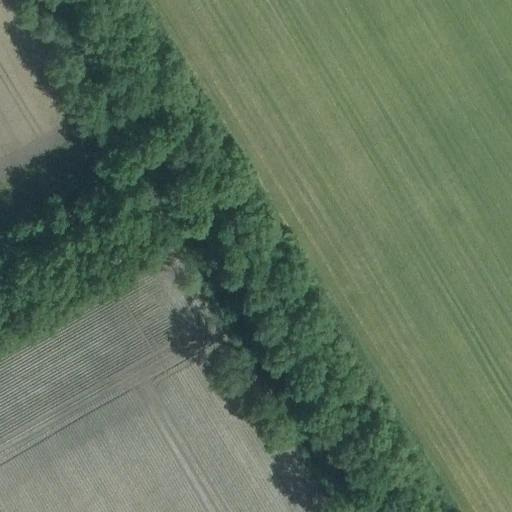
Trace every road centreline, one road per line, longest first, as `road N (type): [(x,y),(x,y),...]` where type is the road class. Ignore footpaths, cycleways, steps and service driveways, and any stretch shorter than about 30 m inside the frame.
road 1 (track): [(170,158),(386,511)]
road 2 (track): [(73,0),(170,158)]
